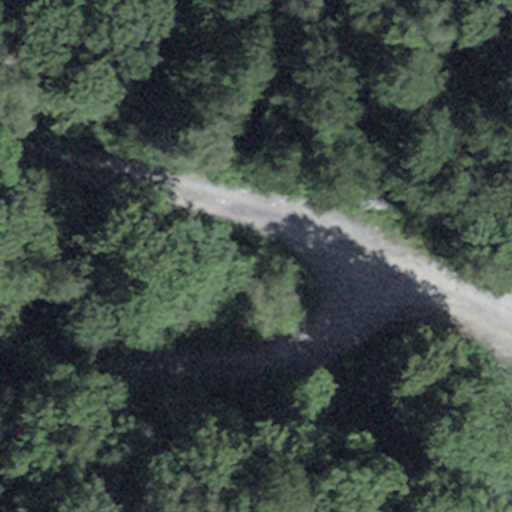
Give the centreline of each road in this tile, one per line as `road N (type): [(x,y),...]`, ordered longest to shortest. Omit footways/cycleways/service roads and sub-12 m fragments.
road 1 (track): [(511,319),(388,255),(253,208),(0,145)]
road 2 (track): [(0,346),(226,369),(286,358),(357,306),(388,255)]
